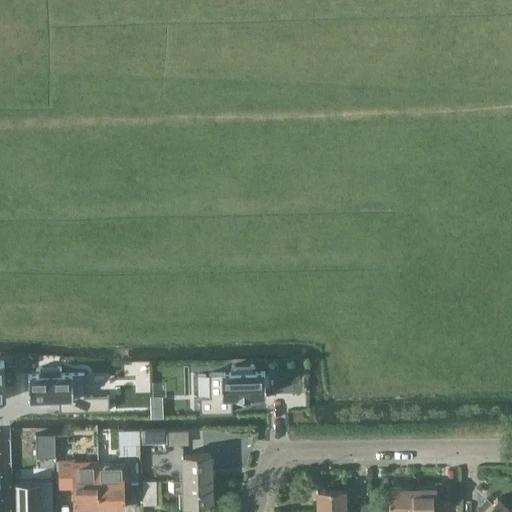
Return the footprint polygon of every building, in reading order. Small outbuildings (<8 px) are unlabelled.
[(265,371),(254,371),(254,365),(232,366),(232,372),(209,372),(210,396),(199,396),(200,412),(230,411),(229,396),(236,396),(236,397),(251,397),(251,395),(266,395),(265,371)] [(61,366),(39,367),(39,374),(28,375),(29,399),(59,398),(59,411),(109,410),(109,395),(85,396),(84,373),(61,374),(61,366)] [(162,396),(151,396),(151,417),(163,417),(162,396)] [(119,459),(139,459),(138,429),(119,430),(119,459)] [(142,443),(167,443),(166,429),(142,430),(142,443)] [(53,434),(34,434),(35,441),(35,442),(53,442),(53,434)] [(175,482),(213,480),(212,454),(184,455),(185,480),(175,481),(175,482)] [(74,460),(58,460),(59,488),(73,487),(74,509),(83,509),(83,511),(98,511),(98,507),(97,464),(86,464),(74,465),(74,460)] [(109,464),(97,464),(98,507),(125,507),(123,463),(109,464)] [(213,505),(213,480),(175,482),(175,493),(180,493),(181,506),(213,505)] [(16,511),(40,511),(41,509),(53,509),(53,481),(16,482),(16,511)] [(143,504),(156,504),(156,481),(143,481),(143,504)] [(437,487),(412,488),(412,495),(412,511),(442,511),(442,501),(437,501),(437,487)] [(412,488),(389,488),(388,511),(412,511),(412,495),(412,488)] [(318,511),(344,511),(344,489),(318,490),(318,511)] [(451,494),(451,505),(460,505),(460,494),(451,494)] [(510,511),(497,498),(482,511),(510,511)] [(357,511),(370,511),(371,503),(357,503),(357,511)]
